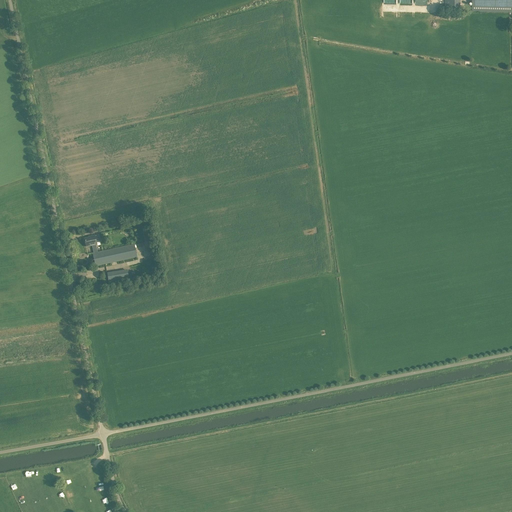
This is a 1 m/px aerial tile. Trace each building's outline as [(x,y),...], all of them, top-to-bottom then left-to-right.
[(419,0),(419,9),(430,9),(429,0),(419,0)] [(444,0),(444,11),(460,12),(459,0),(444,0)] [(511,0),(472,0),(472,12),(510,13),(511,13),(511,12),(511,0)] [(95,236),(88,237),(88,238),(84,239),(86,247),(92,246),(93,253),(92,253),(95,267),(137,257),(134,244),(97,252),(96,245),(96,242),(100,241),(99,235),(95,236)] [(109,287),(129,283),(127,270),(107,273),(109,287)]
